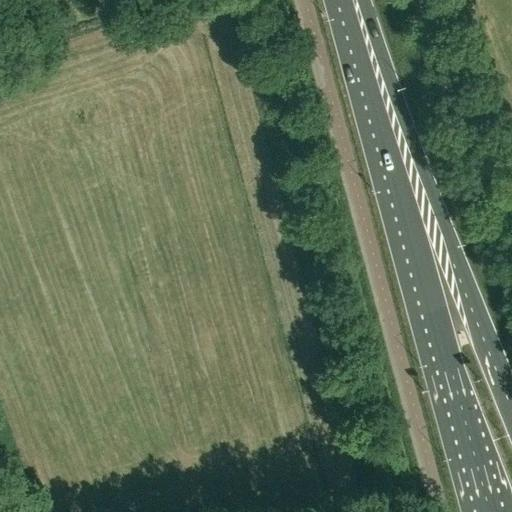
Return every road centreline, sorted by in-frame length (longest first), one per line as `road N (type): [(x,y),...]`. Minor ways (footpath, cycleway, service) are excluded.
road 1 (primary): [(342,0),(486,511)]
road 2 (primary): [(511,399),(361,0)]
road 3 (secondary): [(511,239),(418,0)]
